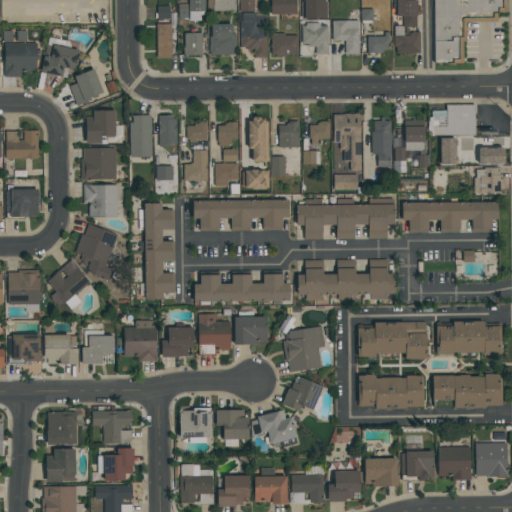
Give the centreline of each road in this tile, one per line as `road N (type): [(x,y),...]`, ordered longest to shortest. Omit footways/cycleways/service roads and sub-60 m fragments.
road 1 (residential): [(138,84),(156,92),(511,89)]
road 2 (residential): [(350,319),(511,314)]
road 3 (residential): [(511,413),(354,418)]
road 4 (tertiary): [(0,395),(157,394)]
road 5 (residential): [(50,116),(59,211),(49,239)]
